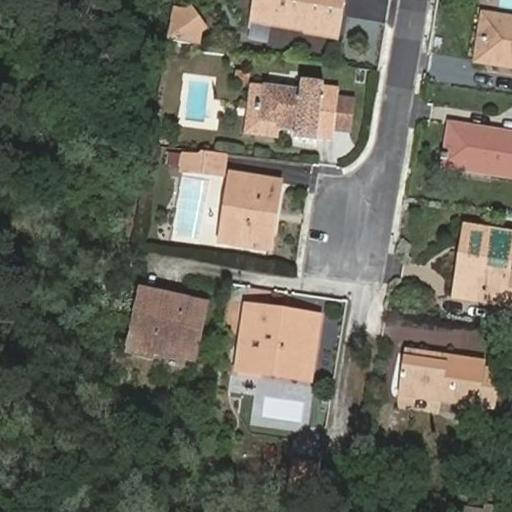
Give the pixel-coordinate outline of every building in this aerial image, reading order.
[(253,0),(251,16),(273,19),(273,24),(308,30),(307,33),(340,37),(345,0),(253,0)] [(171,22),(167,40),(186,43),(206,29),(191,8),(171,22)] [(511,19),(489,16),(482,57),(511,61),(511,19)] [(318,142),(319,138),(333,140),(339,89),(325,87),(325,83),(302,81),(301,89),(264,85),(260,122),(279,125),(278,131),(296,133),(295,139),(318,142)] [(482,164),(493,166),(492,173),(511,176),(511,134),(451,125),(445,161),(481,167),(482,164)] [(224,155),(202,153),(197,158),(182,157),(181,172),(222,175),(224,155)] [(270,250),(273,234),(268,233),(274,198),(279,199),(282,182),(232,174),(227,203),(232,204),(226,243),(270,250)] [(511,234),(467,227),(462,254),(469,255),(463,290),(505,296),(504,305),(511,306),(511,273),(509,273),(511,256),(511,234)] [(197,355),(209,303),(142,289),(128,351),(153,357),(155,346),(197,355)] [(307,375),(315,316),(294,313),(293,318),(274,316),(274,311),(247,307),(238,370),(262,374),(263,369),(307,375)] [(399,394),(496,408),(502,371),(486,369),(486,363),(448,357),(447,364),(404,358),(399,394)] [(287,499),(315,503),(319,476),(292,472),(287,499)]
